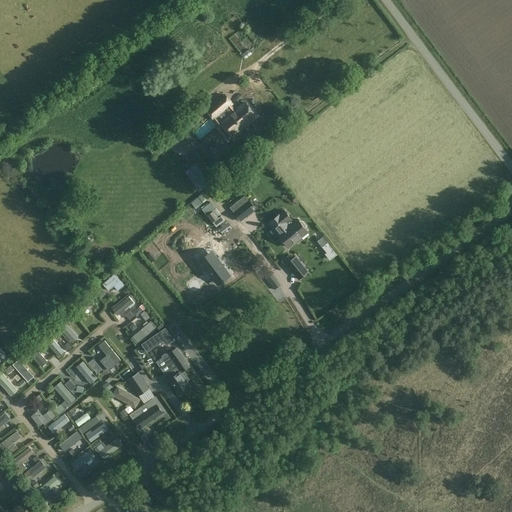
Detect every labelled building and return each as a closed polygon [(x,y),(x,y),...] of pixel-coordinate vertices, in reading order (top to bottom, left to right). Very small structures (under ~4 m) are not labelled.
[(244,102),(235,109),(232,106),(234,104),(225,94),(206,111),(212,118),(219,126),(221,125),(233,139),(257,118),(244,102)] [(170,140),(176,135),(171,128),(161,135),(162,137),(166,143),(170,140)] [(166,143),(162,137),(154,142),(159,148),(166,143)] [(198,162),(204,158),(200,153),(194,157),(198,162)] [(217,179),(203,159),(194,166),(208,186),(217,179)] [(240,222),(256,210),(245,196),(230,208),(234,213),(240,222)] [(279,233),(279,234),(294,221),(285,209),(281,212),(269,222),(275,228),(272,231),(276,236),(279,233)] [(218,218),(213,211),(207,215),(212,222),(218,218)] [(190,222),(197,231),(208,223),(201,213),(190,222)] [(294,221),(279,234),(289,246),(308,230),(298,218),(294,221)] [(217,282),(228,274),(210,250),(200,258),(217,282)] [(299,278),(309,270),(296,255),(287,262),(299,278)] [(280,285),(269,273),(265,277),(275,289),(280,285)] [(116,274),(104,284),(110,291),(115,286),(119,291),(126,285),(116,274)] [(94,299),(90,294),(76,306),(80,311),(94,299)] [(119,316),(135,302),(129,296),(113,310),(119,316)] [(77,331),(66,318),(58,326),(69,338),(77,331)] [(139,322),(129,331),(134,337),(144,328),(139,322)] [(166,330),(152,339),(157,346),(164,341),(167,346),(174,341),(166,330)] [(43,339),(56,353),(62,348),(49,334),(43,339)] [(105,341),(99,346),(115,366),(122,361),(105,341)] [(150,341),(143,345),(148,352),(155,348),(150,341)] [(48,362),(34,346),(28,351),(42,367),(48,362)] [(176,348),(169,353),(182,371),(182,370),(188,366),(176,348)] [(18,353),(12,356),(14,361),(20,358),(18,353)] [(182,371),(169,353),(167,355),(166,354),(162,356),(163,358),(159,361),(167,373),(163,376),(167,382),(169,381),(179,393),(190,385),(186,380),(188,378),(182,370),(182,371)] [(14,365),(29,382),(35,377),(20,360),(14,365)] [(98,379),(83,361),(77,366),(92,385),(98,379)] [(150,389),(139,372),(127,380),(139,396),(150,389)] [(0,383),(12,397),(19,391),(3,374),(0,377),(0,383)] [(163,377),(156,379),(159,388),(166,386),(163,377)] [(69,405),(75,399),(61,382),(54,387),(69,405)] [(82,399),(89,394),(86,390),(79,395),(82,399)] [(57,399),(50,403),(54,409),(61,405),(57,399)] [(82,403),(86,409),(92,405),(88,399),(82,403)] [(162,412),(157,405),(152,408),(147,402),(130,414),(140,428),(162,412)] [(34,405),(27,411),(31,416),(39,410),(34,405)] [(73,421),(87,413),(83,407),(70,415),(73,421)] [(31,416),(40,426),(47,420),(39,410),(31,416)] [(0,428),(12,420),(6,413),(0,417),(0,428)] [(87,413),(75,421),(79,426),(91,418),(87,413)] [(71,421),(65,414),(49,427),(54,434),(71,421)] [(12,425),(0,434),(0,439),(3,444),(17,432),(12,425)] [(102,426),(87,437),(91,443),(106,431),(102,426)] [(84,438),(78,431),(60,445),(65,453),(84,438)] [(148,439),(144,433),(140,436),(144,442),(148,439)] [(104,460),(123,445),(118,438),(98,453),(104,460)] [(34,454),(30,448),(12,460),(16,466),(34,454)] [(89,449),(78,458),(81,463),(93,454),(89,449)] [(23,475),(28,481),(46,467),(41,461),(23,475)] [(40,488),(46,495),(60,483),(55,476),(40,488)]
